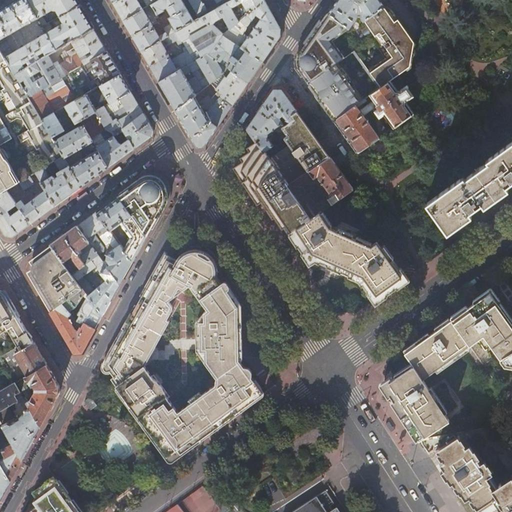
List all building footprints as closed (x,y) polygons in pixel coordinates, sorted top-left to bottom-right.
[(0,9),(0,49),(15,75),(49,55),(56,50),(47,33),(12,53),(7,42),(3,38),(38,18),(27,0),(16,0),(15,1),(0,9)] [(60,17),(79,5),(76,0),(27,0),(38,18),(51,10),(56,11),(60,17)] [(143,0),(116,0),(112,3),(119,13),(123,21),(147,6),(143,0)] [(157,0),(147,6),(123,21),(133,38),(141,52),(161,40),(153,25),(157,23),(156,19),(159,17),(158,15),(162,12),(164,10),(164,9),(167,8),(171,16),(169,18),(172,23),(165,27),(164,30),(168,36),(176,31),(194,20),(181,0),(157,0)] [(188,0),(199,18),(230,0),(200,0),(199,0),(188,0)] [(230,0),(199,18),(198,18),(208,25),(212,23),(216,20),(223,17),(230,28),(265,0),(230,0)] [(280,27),(265,0),(230,28),(224,33),(222,34),(262,62),(272,47),(280,36),(280,27)] [(336,0),(327,14),(348,29),(356,17),(357,14),(361,14),(361,17),(364,21),(386,5),(381,0),(336,0)] [(74,40),(93,29),(87,18),(79,5),(60,17),(64,23),(47,33),(56,50),(66,45),(63,40),(71,35),(74,40)] [(391,14),(386,5),(364,21),(374,36),(369,39),(380,54),(381,53),(387,61),(369,73),(380,88),(390,81),(399,74),(404,70),(409,66),(407,63),(411,41),(410,40),(396,20),(391,14)] [(301,75),(308,84),(330,68),(337,63),(344,57),(331,41),(348,29),(327,14),(317,27),(305,45),(301,50),(297,56),(299,57),(298,62),(298,67),(297,69),(301,75)] [(198,18),(194,20),(176,31),(183,43),(187,50),(193,61),(206,54),(217,61),(219,63),(222,59),(229,64),(227,68),(229,69),(231,70),(248,81),(255,71),(262,62),(222,34),(224,33),(212,23),(208,25),(198,18)] [(15,75),(20,83),(23,81),(26,87),(23,88),(28,97),(106,51),(99,39),(93,29),(74,40),(71,42),(75,47),(68,52),(71,58),(56,66),(49,55),(15,75)] [(161,40),(141,52),(150,67),(159,82),(193,61),(187,50),(171,59),(165,50),(166,46),(175,41),(178,46),(183,43),(176,31),(168,36),(161,40)] [(48,165),(54,162),(63,157),(54,141),(52,137),(41,120),(28,97),(23,88),(20,83),(15,75),(0,49),(0,82),(1,83),(5,90),(0,92),(0,101),(6,98),(7,100),(10,99),(17,110),(7,116),(11,123),(17,120),(22,121),(23,121),(27,128),(29,131),(19,137),(23,144),(30,139),(37,151),(29,155),(33,161),(43,155),(48,165)] [(28,97),(41,120),(53,112),(65,106),(83,95),(78,87),(72,77),(76,75),(82,84),(83,85),(87,83),(89,86),(101,79),(102,82),(97,85),(98,87),(99,86),(120,74),(106,51),(28,97)] [(211,83),(223,73),(217,61),(206,54),(193,61),(159,82),(168,98),(175,110),(195,95),(192,88),(198,83),(202,89),(211,83)] [(330,68),(308,84),(317,97),(334,120),(354,106),(363,99),(337,63),(330,68)] [(248,81),(231,70),(226,77),(224,76),(215,89),(218,93),(222,96),(221,98),(232,106),(241,92),(248,81)] [(92,94),(101,108),(130,91),(125,83),(120,74),(99,86),(101,89),(92,94)] [(89,86),(91,90),(98,87),(97,85),(102,82),(101,79),(89,86)] [(354,106),(334,120),(341,130),(352,146),(373,131),(362,116),(372,109),(379,117),(383,115),(388,121),(408,107),(405,103),(405,99),(407,99),(411,96),(407,89),(408,87),(407,85),(400,91),(400,92),(397,91),(390,81),(380,88),(369,95),(373,101),(358,111),(354,106)] [(408,87),(414,96),(420,92),(412,82),(407,85),(408,87)] [(195,95),(175,110),(186,130),(196,147),(204,145),(232,106),(221,98),(219,97),(206,116),(195,98),(199,96),(200,97),(205,93),(210,98),(212,98),(216,95),(218,93),(215,89),(211,83),(202,89),(195,95)] [(281,128),(292,120),(293,120),(290,115),(297,110),(287,97),(281,89),(273,89),(270,93),(263,103),(281,128)] [(122,128),(143,113),(137,104),(130,91),(101,108),(95,111),(106,130),(111,132),(121,126),(122,128)] [(65,106),(75,123),(80,120),(93,113),(95,111),(85,94),(83,95),(65,106)] [(287,136),(281,128),(263,103),(256,114),(247,127),(247,129),(264,152),(274,145),(275,144),(273,141),(274,139),(277,143),(278,142),(287,136)] [(293,120),(292,120),(298,128),(295,131),(300,138),(292,144),(284,149),(278,142),(277,143),(274,145),(264,152),(247,129),(247,130),(257,144),(253,147),(245,158),(247,161),(240,166),(238,167),(280,230),(283,228),(284,227),(288,234),(291,232),(311,218),(288,185),(311,170),(330,157),(297,110),(290,115),(293,120)] [(41,120),(52,137),(64,130),(53,112),(41,120)] [(80,120),(83,124),(90,137),(103,129),(93,113),(80,120)] [(121,126),(111,132),(113,135),(96,147),(97,150),(107,167),(150,136),(151,128),(143,113),(122,128),(121,126)] [(0,120),(0,143),(10,138),(0,120)] [(63,157),(81,187),(107,167),(97,150),(90,154),(88,152),(86,153),(87,156),(83,158),(78,150),(92,141),(90,137),(83,124),(54,141),(63,157)] [(511,141),(492,156),(511,182),(511,181),(511,141)] [(0,194),(7,190),(19,183),(21,181),(16,171),(12,165),(0,144),(0,194)] [(12,165),(16,171),(33,161),(29,155),(12,165)] [(511,182),(492,156),(486,161),(487,163),(464,180),(463,178),(438,196),(440,198),(429,206),(448,233),(471,216),(469,213),(481,204),(482,203),(485,206),(495,199),(507,190),(504,187),(506,186),(511,182)] [(46,190),(55,206),(81,187),(63,157),(54,162),(60,170),(62,171),(58,173),(59,177),(56,178),(53,176),(49,178),(49,176),(44,168),(35,173),(46,190)] [(320,212),(353,189),(341,173),(337,167),(332,159),(330,157),(311,170),(288,185),(311,218),(320,212)] [(117,197),(145,236),(165,201),(166,194),(164,189),(162,183),(157,179),(151,176),(146,177),(117,197)] [(21,181),(19,183),(25,193),(36,187),(30,177),(21,181)] [(7,190),(0,194),(0,225),(5,235),(13,236),(30,223),(20,209),(13,214),(11,212),(9,213),(7,210),(16,204),(16,203),(7,190)] [(20,209),(30,223),(55,206),(46,190),(25,205),(21,200),(16,203),(16,204),(20,209)] [(142,242),(145,236),(117,197),(108,204),(96,212),(110,231),(123,222),(126,227),(124,229),(128,233),(118,241),(132,260),(142,242)] [(126,271),(132,260),(118,241),(110,231),(96,212),(87,219),(77,226),(90,244),(92,248),(98,255),(103,251),(103,248),(93,234),(96,232),(105,245),(109,243),(114,249),(107,254),(106,259),(103,262),(119,284),(126,271)] [(320,212),(311,218),(291,232),(310,260),(315,257),(361,278),(376,300),(404,280),(377,242),(371,246),(330,227),(320,212)] [(90,244),(77,226),(66,234),(51,245),(72,274),(77,270),(70,259),(72,257),(80,268),(98,255),(92,248),(80,257),(77,254),(90,244)] [(72,274),(51,245),(42,251),(45,255),(42,257),(35,262),(31,272),(41,288),(38,291),(47,305),(50,311),(50,312),(62,303),(83,289),(72,274)] [(103,370),(104,371),(105,372),(108,371),(112,377),(111,379),(124,398),(127,396),(165,450),(165,453),(166,455),(167,456),(168,457),(170,458),(172,458),(175,457),(177,455),(178,453),(178,450),(248,398),(251,399),(253,398),(255,397),(257,395),(258,393),(258,391),(258,390),(257,388),(256,387),(254,385),(252,385),(250,385),(250,383),(252,381),(234,357),(231,357),(231,350),(229,350),(228,336),(231,336),(231,329),(233,329),(235,327),(235,307),(219,284),(218,285),(212,278),(213,274),(213,271),(212,268),(210,265),(208,262),(206,259),(203,257),(200,256),(197,255),(194,255),(190,255),(187,256),(184,257),(181,259),(178,262),(164,254),(159,264),(147,285),(140,298),(103,365),(103,366),(103,367),(102,368),(103,370)] [(83,289),(86,293),(88,296),(102,315),(112,297),(119,284),(103,262),(98,255),(80,268),(77,270),(72,274),(83,289)] [(0,356),(0,357),(19,346),(21,349),(33,342),(7,297),(6,295),(5,293),(3,291),(1,290),(0,289),(0,356)] [(75,308),(86,293),(83,289),(62,303),(69,312),(75,308)] [(511,321),(491,292),(472,306),(459,315),(452,320),(470,345),(483,336),(500,359),(501,358),(506,363),(507,364),(510,364),(511,364),(511,321)] [(98,321),(102,315),(88,296),(75,319),(76,320),(85,325),(85,323),(95,328),(98,321)] [(82,352),(95,328),(85,323),(85,325),(76,320),(73,325),(68,316),(71,314),(69,312),(62,303),(50,312),(63,334),(74,352),(82,352)] [(449,322),(467,347),(470,345),(452,320),(449,322)] [(421,379),(467,347),(449,322),(405,353),(412,365),(383,386),(417,440),(418,440),(429,433),(448,420),(421,379)] [(33,342),(21,349),(14,352),(28,375),(46,364),(39,351),(33,342)] [(46,364),(28,375),(19,380),(15,383),(23,397),(40,426),(59,393),(58,386),(53,377),(46,364)] [(12,367),(8,369),(15,382),(15,383),(19,380),(12,367)] [(0,410),(18,400),(23,397),(15,383),(15,382),(0,390),(0,410)] [(32,441),(40,426),(23,397),(18,400),(25,410),(25,415),(15,420),(14,418),(3,425),(22,459),(32,441)] [(84,401),(90,410),(96,405),(90,397),(88,398),(84,401)] [(0,460),(0,462),(10,480),(17,468),(22,459),(3,425),(0,421),(0,430),(9,445),(4,448),(3,446),(1,447),(2,449),(1,449),(6,457),(0,460)] [(447,441),(434,450),(441,461),(438,463),(442,469),(440,471),(445,479),(447,478),(450,482),(452,481),(454,485),(453,486),(457,491),(458,490),(464,499),(468,496),(470,498),(469,499),(473,505),(474,504),(476,506),(494,494),(501,505),(494,510),(495,511),(511,511),(511,480),(511,479),(510,480),(508,477),(489,489),(486,484),(487,483),(483,476),(488,473),(486,470),(487,469),(484,464),(483,465),(480,461),(477,463),(474,458),(476,457),(467,443),(464,445),(457,435),(454,437),(452,434),(445,438),(447,441)] [(0,498),(1,497),(10,480),(0,462),(0,498)] [(80,511),(77,508),(77,507),(73,502),(53,475),(43,482),(39,490),(41,490),(55,511),(80,511)] [(259,487),(268,501),(280,494),(271,479),(259,487)] [(55,511),(41,490),(39,490),(33,501),(36,506),(30,510),(31,511),(55,511)] [(340,511),(336,506),(332,509),(330,506),(334,503),(325,490),(291,511),(340,511)] [(77,507),(81,504),(87,500),(84,495),(73,502),(77,507)]
